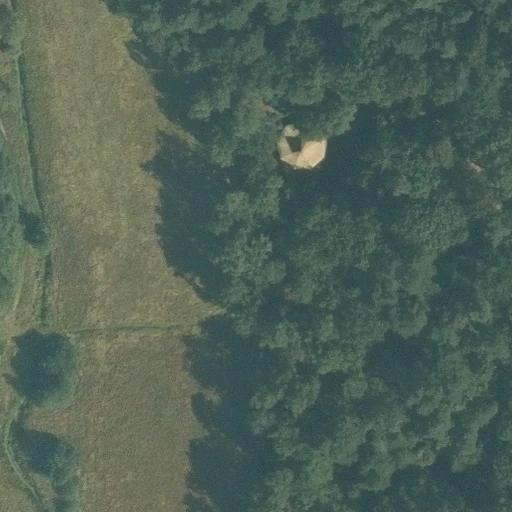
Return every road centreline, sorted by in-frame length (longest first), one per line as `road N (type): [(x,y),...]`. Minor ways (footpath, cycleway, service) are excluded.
road 1 (track): [(511,241),(408,0)]
road 2 (track): [(0,126),(22,207),(14,297),(0,318)]
